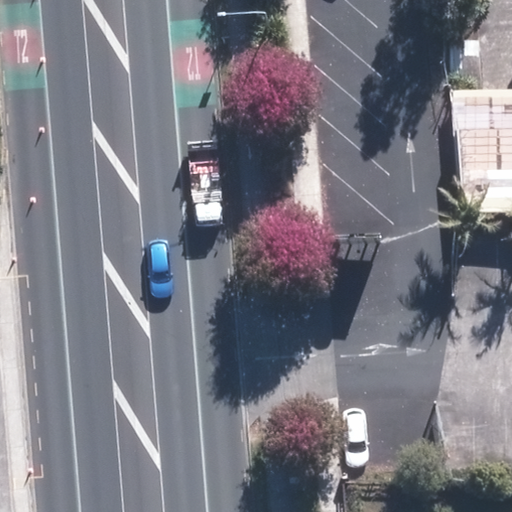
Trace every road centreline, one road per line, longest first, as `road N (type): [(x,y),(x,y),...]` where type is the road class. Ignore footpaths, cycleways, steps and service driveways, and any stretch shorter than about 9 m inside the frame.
road 1 (primary): [(77,511),(35,0)]
road 2 (primary): [(163,0),(204,511)]
